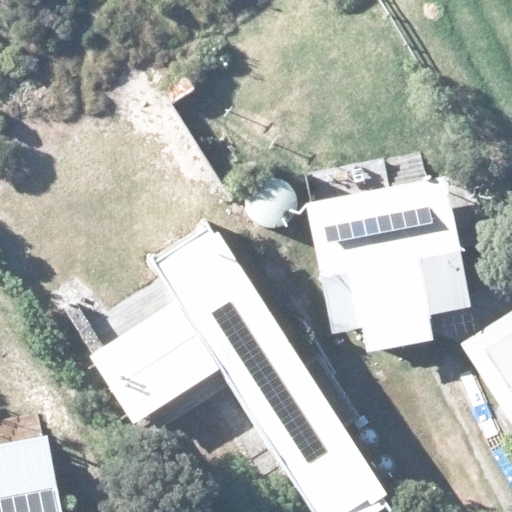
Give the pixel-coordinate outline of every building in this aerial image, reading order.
[(296,194),(319,324),(351,319),(356,342),(422,331),(416,302),(459,296),(435,168),(296,194)] [(293,210),(294,204),(294,199),(293,194),(291,189),(289,185),(285,181),(281,177),(276,175),(272,173),(266,172),(261,172),(256,173),(251,175),(247,178),(243,181),(239,185),(237,190),(235,195),(234,200),(234,205),(235,210),(237,215),(240,220),(243,224),(247,227),(252,230),(257,231),(262,232),(267,232),(272,231),(277,229),(282,227),(286,223),(289,219),(292,215),(293,210)] [(304,511),(349,511),(373,497),(202,220),(144,254),(210,359),(304,511)] [(120,413),(210,359),(165,289),(76,344),(120,413)] [(511,294),(450,334),(511,429),(511,294)] [(49,511),(41,460),(0,468),(0,511),(89,511),(89,509),(68,511),(49,511)]
